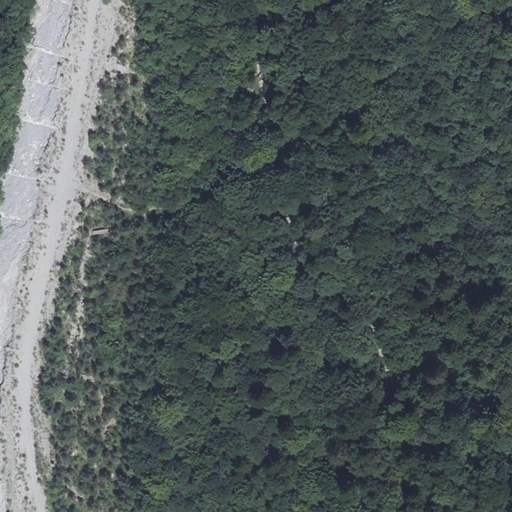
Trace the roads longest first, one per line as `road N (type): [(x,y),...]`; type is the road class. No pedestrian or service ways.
road 1 (track): [(255,0),(272,166),(298,266),(327,301),(365,325),(386,375),(382,416),(351,434),(322,511)]
road 2 (track): [(61,179),(136,211),(166,211),(185,197),(220,204),(242,221),(271,284),(303,321),(335,340),(373,343)]
road 3 (track): [(40,511),(26,362),(61,179)]
